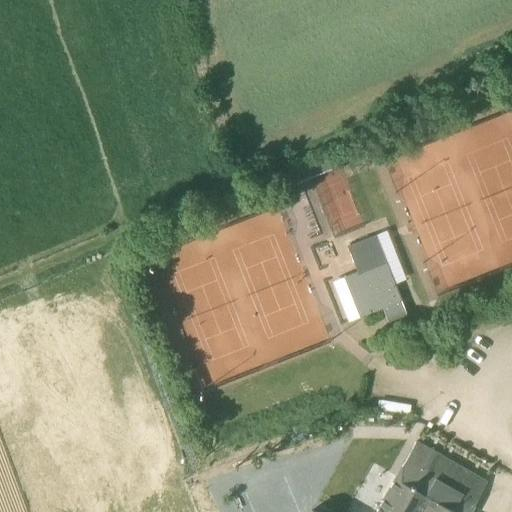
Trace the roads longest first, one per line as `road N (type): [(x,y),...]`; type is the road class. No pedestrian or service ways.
road 1 (track): [(511,75),(0,298)]
road 2 (track): [(116,245),(219,511)]
